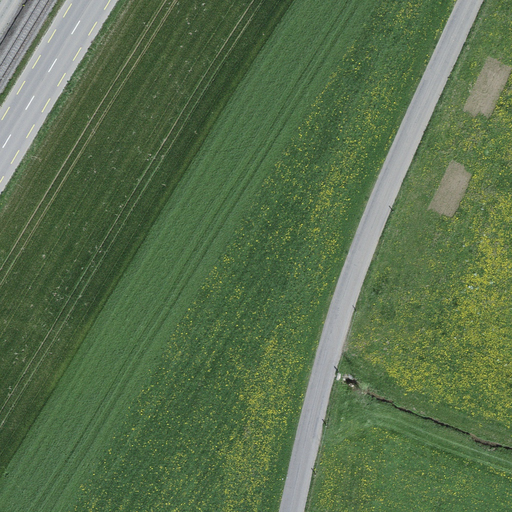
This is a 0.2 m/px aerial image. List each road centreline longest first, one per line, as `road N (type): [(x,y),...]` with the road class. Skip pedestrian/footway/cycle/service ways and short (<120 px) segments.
road 1 (unclassified): [(291,511),(348,285),(470,0)]
road 2 (secondary): [(90,0),(0,151)]
